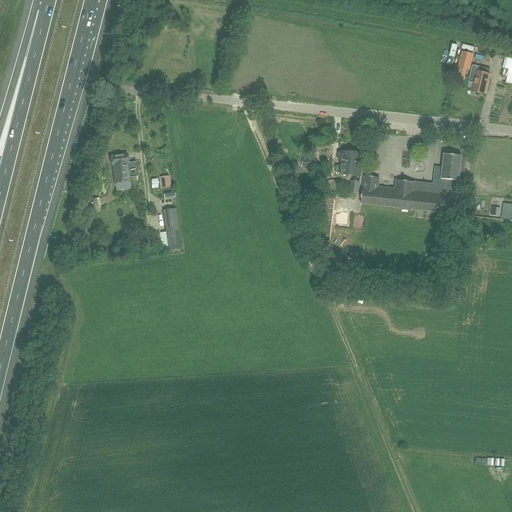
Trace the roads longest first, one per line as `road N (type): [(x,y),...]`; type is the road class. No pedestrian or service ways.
road 1 (unclassified): [(511,130),(122,88)]
road 2 (motorway): [(0,371),(91,0)]
road 3 (track): [(414,511),(336,324)]
road 4 (motorway): [(44,12),(0,192)]
road 5 (motorway): [(44,12),(0,126)]
